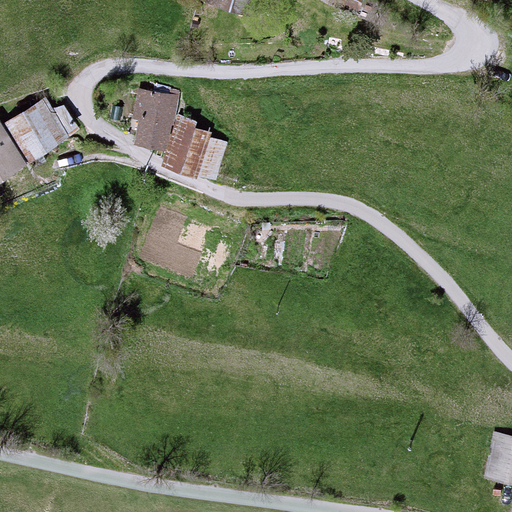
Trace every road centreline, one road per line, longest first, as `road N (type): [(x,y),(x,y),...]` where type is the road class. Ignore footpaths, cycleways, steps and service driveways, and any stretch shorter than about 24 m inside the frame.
road 1 (unclassified): [(429,0),(466,27),(465,50),(450,60),(125,64),(90,75),(80,103),(88,119),(145,158),(224,196),(327,199),(357,208),(405,243),(511,363)]
road 2 (unclassified): [(366,511),(287,496),(147,485),(0,455)]
